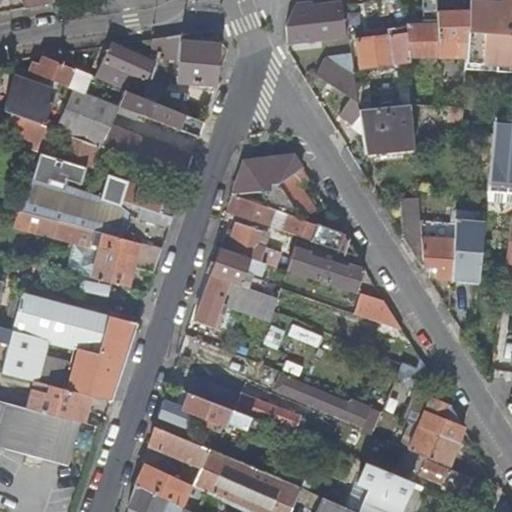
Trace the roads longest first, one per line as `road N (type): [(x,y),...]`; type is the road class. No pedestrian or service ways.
road 1 (residential): [(511,469),(261,64)]
road 2 (residential): [(261,64),(102,511)]
road 3 (residential): [(0,48),(143,21),(182,0)]
